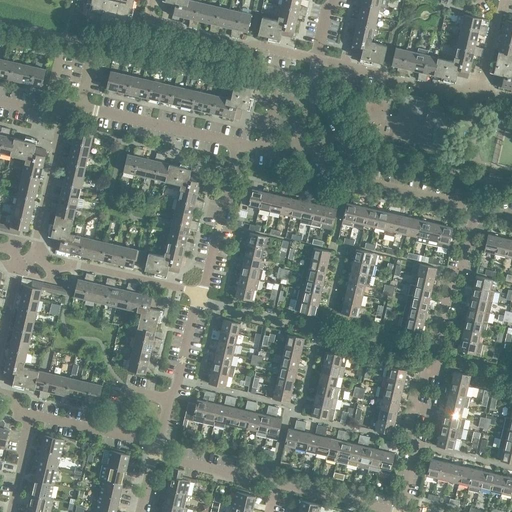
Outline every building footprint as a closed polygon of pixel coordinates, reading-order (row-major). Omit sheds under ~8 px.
[(127,18),(129,12),(130,7),(132,8),(134,0),(92,0),(90,9),(88,8),(85,17),(128,27),(130,18),(127,18)] [(184,17),(188,0),(161,0),(170,2),(167,13),(184,17)] [(193,27),(199,0),(198,0),(198,2),(189,0),(188,0),(184,17),(192,19),(192,21),(190,22),(189,27),(193,27)] [(205,22),(209,5),(199,2),(200,0),(199,0),(193,27),(197,28),(198,24),(196,22),(197,20),(205,22)] [(299,8),(300,0),(282,0),(281,5),(279,5),(279,6),(306,12),(307,8),(303,7),(301,8),(299,8)] [(381,8),(381,7),(354,1),(353,5),(357,6),(357,5),(360,4),(361,5),(359,13),(377,17),(379,7),(381,8)] [(214,32),(220,5),(219,5),(219,7),(209,5),(205,22),(213,24),(213,26),(211,27),(210,31),(214,32)] [(226,27),(230,10),(220,7),(221,5),(220,5),(214,32),(218,33),(219,29),(217,27),(218,25),(226,27)] [(305,16),(306,12),(279,6),(281,7),(279,17),(296,21),(298,12),(299,13),(301,15),(305,16)] [(235,37),(241,10),(240,10),(240,12),(230,10),(226,27),(234,29),(234,30),(232,32),(231,36),(235,37)] [(248,32),(252,15),(241,12),(242,10),(241,10),(235,37),(239,38),(240,34),(238,32),(239,30),(248,32)] [(374,27),(377,17),(359,13),(357,21),(356,21),(354,19),(350,18),(349,22),(376,28),(376,27),(374,27)] [(459,24),(459,25),(486,31),(487,27),(483,26),(481,28),(479,27),(481,19),(464,15),(461,25),(459,24)] [(292,38),(296,21),(279,17),(278,21),(262,17),(258,34),(269,37),(268,41),(279,44),(281,35),(292,38)] [(511,20),(506,19),(503,31),(511,32),(511,20)] [(376,29),(376,28),(349,22),(348,26),(352,27),(355,25),(356,26),(354,34),(372,38),(374,28),(376,29)] [(485,36),(486,31),(459,25),(459,26),(461,26),(459,36),(476,40),(478,32),(480,32),(481,34),(481,35),(485,36)] [(511,32),(503,31),(501,41),(511,43),(511,32)] [(371,42),(372,38),(354,34),(352,45),(351,51),(357,52),(359,51),(362,51),(360,62),(371,65),(372,61),(383,63),(387,46),(371,42)] [(474,48),(476,40),(459,36),(456,46),(455,45),(454,46),(482,52),(483,48),(478,47),(476,49),(474,48)] [(511,43),(501,41),(498,52),(511,54),(511,43)] [(481,57),(482,52),(454,46),(454,47),(456,47),(454,57),(471,61),(473,53),(475,53),(476,55),(476,56),(481,57)] [(401,76),(407,48),(406,48),(405,50),(395,48),(391,65),(400,67),(400,69),(398,70),(397,70),(396,75),(401,76)] [(413,70),(417,53),(407,51),(408,49),(407,48),(401,76),(405,77),(406,72),(404,70),(405,68),(413,70)] [(422,80),(428,53),(429,50),(418,48),(417,53),(413,70),(421,72),(421,74),(419,75),(418,79),(422,80)] [(511,89),(511,54),(498,52),(496,62),(492,61),(489,72),(500,75),(500,78),(499,78),(497,79),(495,85),(511,89)] [(434,75),(438,58),(428,55),(429,54),(428,53),(422,80),(426,81),(427,77),(425,75),(426,73),(434,75)] [(468,78),(471,61),(454,57),(453,61),(438,58),(434,75),(444,77),(443,81),(455,84),(457,73),(460,74),(461,77),(468,78)] [(0,77),(10,79),(14,62),(3,60),(0,73),(0,77)] [(20,82),(24,64),(14,62),(10,79),(20,82)] [(31,84),(35,67),(24,64),(20,82),(31,84)] [(42,87),(46,69),(35,67),(31,84),(42,87)] [(117,91),(121,74),(110,71),(106,89),(117,91)] [(128,93),(132,76),(121,74),(117,91),(128,93)] [(138,96),(142,79),(132,76),(128,93),(138,96)] [(149,98),(153,81),(142,79),(138,96),(149,98)] [(159,101),(163,83),(153,81),(149,98),(159,101)] [(170,103),(174,86),(163,83),(159,101),(170,103)] [(231,99),(227,98),(223,115),(240,119),(241,113),(240,111),(239,111),(240,108),(251,110),(253,99),(250,98),(252,88),(234,83),(231,99)] [(181,106),(185,88),(174,86),(170,103),(181,106)] [(191,108),(195,91),(185,88),(181,106),(191,108)] [(202,111),(206,93),(195,91),(191,108),(202,111)] [(404,92),(399,119),(412,122),(413,117),(422,119),(426,97),(404,92)] [(212,113),(216,96),(206,93),(202,111),(212,113)] [(223,115),(227,98),(216,96),(212,113),(223,115)] [(10,155),(15,138),(6,136),(6,135),(9,133),(10,129),(6,128),(0,152),(0,154),(0,155),(1,153),(10,155)] [(66,135),(65,139),(92,146),(92,145),(90,144),(93,134),(76,130),(74,139),(72,139),(70,136),(66,135)] [(25,140),(15,138),(10,155),(26,159),(25,163),(42,167),(46,150),(40,149),(37,150),(34,150),(37,139),(25,136),(25,140)] [(92,146),(65,139),(64,144),(69,145),(69,144),(71,143),(72,143),(70,152),(88,156),(90,146),(92,146)] [(134,176),(140,149),(136,148),(135,152),(136,155),(136,156),(127,154),(123,171),(133,174),(133,176),(134,176)] [(145,176),(149,159),(140,157),(141,155),(143,154),(144,150),(140,149),(134,176),(135,174),(145,176)] [(86,165),(88,156),(70,152),(69,160),(67,160),(66,157),(61,156),(60,160),(87,167),(88,166),(86,165)] [(155,181),(161,154),(157,153),(156,157),(157,160),(157,161),(149,159),(145,176),(154,179),(154,181),(155,181)] [(166,181),(170,164),(161,162),(162,160),(164,159),(165,155),(161,154),(155,181),(156,179),(166,181)] [(87,168),(87,167),(60,160),(59,165),(64,166),(64,165),(66,164),(68,164),(66,173),(83,177),(85,167),(87,168)] [(180,166),(170,164),(166,181),(181,185),(180,189),(197,193),(201,176),(195,175),(193,176),(193,177),(190,176),(192,165),(181,162),(180,166)] [(40,177),(42,167),(25,163),(22,173),(20,172),(20,173),(40,177)] [(37,188),(40,177),(20,173),(20,174),(22,174),(20,184),(37,188)] [(81,186),(83,177),(66,173),(64,181),(62,181),(61,179),(61,178),(56,177),(55,181),(83,188),(83,187),(81,186)] [(82,189),(83,188),(55,181),(54,186),(59,187),(59,186),(61,185),(63,185),(61,194),(78,198),(80,188),(82,189)] [(35,198),(37,188),(20,184),(18,194),(16,193),(15,194),(35,198)] [(195,201),(197,193),(180,189),(177,199),(176,198),(175,199),(202,205),(203,201),(199,200),(197,202),(195,201)] [(259,208),(263,192),(252,189),(251,194),(252,194),(249,206),(259,208)] [(252,194),(251,194),(243,192),(239,209),(248,211),(249,206),(252,194)] [(269,211),(273,194),(263,192),(259,208),(269,211)] [(32,209),(35,198),(15,194),(15,195),(17,195),(15,205),(32,209)] [(76,207),(78,198),(61,194),(59,202),(57,202),(56,200),(56,199),(51,198),(50,202),(78,209),(78,208),(76,207)] [(280,213),(284,196),(273,194),(269,211),(280,213)] [(291,216),(294,199),(284,196),(280,213),(291,216)] [(201,209),(202,205),(175,199),(175,200),(177,200),(175,210),(192,214),(194,205),(196,206),(197,208),(201,209)] [(301,218),(305,201),(294,199),(291,216),(301,218)] [(310,225),(315,204),(305,201),(301,218),(300,223),(310,225)] [(353,227),(358,202),(354,201),(353,204),(346,203),(343,220),(342,224),(353,227)] [(77,210),(78,209),(50,202),(50,207),(54,208),(54,207),(56,206),(58,206),(56,215),(73,219),(75,209),(77,210)] [(364,224),(368,208),(362,206),(363,203),(358,202),(353,227),(363,229),(364,224)] [(321,228),(326,206),(315,204),(310,225),(321,228)] [(30,219),(32,209),(15,205),(13,215),(11,214),(11,215),(30,219)] [(337,209),(326,206),(321,228),(332,230),(337,209)] [(375,227),(378,210),(368,208),(364,224),(375,227)] [(190,222),(192,214),(175,210),(173,220),(171,219),(170,220),(198,226),(199,222),(194,221),(192,222),(190,222)] [(385,229),(389,213),(378,210),(375,227),(385,229)] [(396,232),(400,215),(389,213),(385,229),(385,232),(387,235),(391,236),(394,234),(395,234),(396,232)] [(27,231),(30,219),(11,215),(10,216),(12,216),(10,226),(13,227),(17,228),(20,229),(27,231)] [(70,252),(73,235),(70,234),(73,219),(56,215),(54,225),(50,224),(47,236),(58,238),(57,241),(54,242),(53,249),(70,252)] [(407,234),(410,218),(400,215),(396,232),(407,234)] [(417,237),(421,220),(410,218),(407,234),(417,237)] [(197,230),(198,226),(170,220),(170,221),(172,221),(170,231),(187,235),(189,227),(191,227),(192,229),(197,230)] [(428,239),(431,222),(421,220),(417,237),(416,241),(427,244),(428,239)] [(438,242),(442,225),(431,222),(428,239),(438,242)] [(453,227),(442,225),(438,242),(437,246),(448,249),(449,244),(450,238),(453,227)] [(185,243),(187,235),(170,231),(168,241),(166,240),(166,241),(193,247),(194,243),(189,242),(187,244),(185,243)] [(250,233),(247,244),(264,247),(266,236),(250,233)] [(495,253),(499,237),(488,234),(484,251),(495,253)] [(80,255),(85,235),(84,235),(83,237),(73,235),(70,252),(80,255)] [(91,257),(95,240),(85,238),(85,236),(85,235),(80,255),(91,257)] [(505,256),(509,239),(499,237),(495,253),(505,256)] [(101,260),(106,240),(105,240),(104,242),(95,240),(91,257),(101,260)] [(112,262),(116,245),(106,242),(106,241),(106,240),(101,260),(112,262)] [(279,250),(286,252),(289,241),(281,240),(279,250)] [(192,251),(193,247),(166,241),(165,242),(167,242),(165,252),(183,256),(184,248),(186,248),(187,250),(192,251)] [(261,258),(264,247),(247,244),(245,254),(261,258)] [(122,265),(127,245),(126,245),(125,247),(116,245),(112,262),(122,265)] [(128,245),(127,245),(122,265),(133,267),(135,260),(141,262),(143,251),(127,247),(128,245)] [(314,248),(311,258),(328,262),(331,251),(314,248)] [(356,249),(353,260),(370,264),(372,253),(356,249)] [(179,273),(183,256),(165,252),(164,256),(148,252),(145,270),(155,272),(154,276),(165,279),(168,268),(171,269),(172,271),(179,273)] [(260,264),(261,258),(245,254),(242,265),(259,268),(259,267),(262,268),(263,264),(260,264)] [(326,273),(328,262),(311,258),(306,257),(304,268),(326,273)] [(375,265),(370,264),(353,260),(351,270),(372,275),(375,265)] [(420,264),(417,275),(434,279),(437,268),(420,264)] [(264,270),(259,268),(242,265),(240,275),(261,280),(264,270)] [(323,283),(326,273),(304,268),(301,278),(306,279),(323,283)] [(370,286),(372,275),(351,270),(348,281),(365,285),(370,286)] [(84,301),(90,274),(86,273),(85,277),(87,280),(86,281),(78,279),(73,296),(84,299),(83,301),(84,301)] [(95,301),(99,284),(91,282),(91,281),(93,279),(94,275),(90,274),(84,301),(85,301),(85,299),(95,301)] [(259,291),(261,280),(240,275),(237,286),(254,290),(254,289),(259,291)] [(432,289),(434,279),(417,275),(415,285),(432,289)] [(476,275),(473,286),(490,290),(493,279),(476,275)] [(105,306),(111,279),(107,278),(106,282),(108,284),(108,286),(99,284),(95,301),(105,304),(104,306),(105,306)] [(116,306),(120,289),(112,287),(112,286),(114,284),(115,280),(111,279),(105,306),(106,306),(106,304),(116,306)] [(321,294),(323,283),(306,279),(304,290),(321,294)] [(363,295),(365,285),(348,281),(346,292),(363,295)] [(126,310),(132,284),(128,283),(127,287),(129,289),(129,291),(120,289),(116,306),(126,308),(125,310),(126,310)] [(137,311),(141,294),(133,292),(133,290),(135,289),(137,284),(132,284),(126,310),(127,311),(127,309),(137,311)] [(41,289),(38,288),(34,287),(31,286),(24,285),(21,296),(39,300),(42,289),(41,289)] [(429,300),(432,289),(415,285),(412,296),(429,300)] [(252,301),(254,290),(237,286),(235,297),(252,301)] [(495,291),(490,290),(473,286),(471,297),(492,302),(495,291)] [(321,294),(304,290),(299,289),(297,299),(318,304),(321,294)] [(360,306),(363,295),(346,292),(343,302),(360,306)] [(158,298),(141,294),(137,311),(141,312),(138,327),(155,331),(157,321),(161,322),(164,311),(153,308),(154,305),(157,304),(158,298)] [(427,310),(429,300),(412,296),(408,295),(405,305),(427,310)] [(37,310),(39,300),(21,296),(19,306),(39,311),(39,310),(37,310)] [(490,312),(492,302),(471,297),(468,307),(490,312)] [(316,315),(318,304),(297,299),(294,310),(316,315)] [(358,317),(360,306),(343,302),(341,313),(358,317)] [(424,321),(427,310),(405,305),(403,316),(424,321)] [(38,312),(39,311),(19,306),(17,317),(34,321),(36,311),(38,312)] [(487,323),(490,312),(468,307),(466,318),(487,323)] [(422,332),(424,321),(403,316),(400,327),(422,332)] [(32,331),(34,321),(17,317),(14,328),(34,332),(34,331),(32,331)] [(485,334),(487,323),(466,318),(463,329),(480,332),(480,333),(485,334)] [(223,319),(221,330),(238,334),(240,323),(223,319)] [(153,340),(155,331),(138,327),(135,337),(133,336),(133,337),(160,343),(161,340),(157,339),(155,340),(153,340)] [(33,333),(34,332),(14,328),(12,338),(29,342),(32,332),(33,333)] [(478,343),(480,333),(480,332),(463,329),(461,339),(478,343)] [(235,345),(238,334),(221,330),(218,341),(235,345)] [(409,330),(408,337),(414,339),(416,332),(409,330)] [(287,334),(285,345),(302,349),(304,338),(287,334)] [(159,348),(160,343),(133,337),(133,338),(135,338),(133,348),(150,352),(152,344),(153,344),(155,346),(155,347),(159,348)] [(27,352),(29,342),(12,338),(9,349),(29,353),(29,352),(27,352)] [(483,344),(478,343),(461,339),(459,350),(480,355),(483,344)] [(233,355),(235,345),(218,341),(216,351),(233,355)] [(299,359),(302,349),(285,345),(283,355),(299,359)] [(148,361),(150,352),(133,348),(130,358),(129,357),(128,358),(156,364),(157,361),(152,359),(152,360),(150,361),(148,361)] [(29,354),(29,353),(9,349),(7,359),(24,363),(27,353),(29,354)] [(230,366),(233,355),(216,351),(214,362),(230,366)] [(326,351),(323,362),(345,367),(347,356),(326,351)] [(297,370),(299,359),(283,355),(280,366),(297,370)] [(155,369),(156,364),(128,358),(128,359),(130,359),(128,370),(145,374),(147,365),(149,365),(150,367),(150,368),(155,369)] [(35,388),(39,371),(23,367),(24,363),(7,359),(3,376),(9,377),(11,376),(12,375),(14,376),(12,387),(24,390),(24,386),(35,388)] [(235,367),(230,366),(214,362),(211,372),(232,377),(233,377),(235,367)] [(342,378),(345,367),(323,362),(321,373),(338,377),(342,378)] [(383,376),(387,377),(408,382),(409,377),(405,376),(407,370),(385,365),(383,376)] [(294,380),(297,370),(280,366),(278,377),(294,380)] [(43,398),(50,371),(49,371),(48,373),(39,371),(35,388),(43,390),(42,391),(40,393),(39,397),(43,398)] [(56,393),(60,375),(50,373),(50,371),(43,398),(47,399),(48,395),(47,392),(47,391),(56,393)] [(454,371),(451,382),(468,386),(473,387),(475,376),(454,371)] [(230,387),(232,377),(211,372),(209,383),(225,387),(226,386),(230,387)] [(335,387),(338,377),(321,373),(318,383),(335,387)] [(64,403),(71,376),(70,376),(69,378),(60,375),(56,393),(64,395),(63,396),(61,398),(60,402),(64,403)] [(77,398),(81,380),(71,378),(71,376),(64,403),(68,404),(69,400),(68,397),(68,396),(77,398)] [(292,391),(294,380),(278,377),(275,387),(292,391)] [(407,386),(408,382),(387,377),(385,388),(402,391),(403,385),(407,386)] [(85,408),(92,381),(91,380),(90,382),(81,380),(77,398),(85,400),(85,401),(82,403),(81,407),(85,408)] [(92,381),(85,408),(89,409),(90,405),(89,402),(89,401),(98,403),(102,385),(92,383),(92,381)] [(465,396),(468,386),(451,382),(449,393),(465,396)] [(335,387),(318,383),(316,394),(337,399),(340,388),(335,387)] [(290,402),(292,391),(275,387),(273,398),(290,402)] [(399,402),(402,391),(385,388),(380,387),(378,397),(382,398),(399,402)] [(215,421),(218,404),(213,403),(213,402),(212,399),(213,398),(214,398),(215,393),(210,392),(209,397),(208,402),(204,418),(215,421)] [(469,397),(465,396),(449,393),(446,403),(463,407),(467,408),(469,397)] [(335,409),(337,399),(316,394),(314,404),(335,409)] [(204,418),(208,402),(209,397),(204,396),(203,400),(197,399),(196,404),(188,402),(184,419),(193,421),(194,416),(204,418)] [(229,406),(231,397),(226,396),(225,401),(226,401),(226,402),(224,404),(224,405),(218,404),(215,421),(214,425),(224,428),(225,423),(229,406)] [(236,426),(240,409),(234,408),(234,407),(233,404),(234,403),(235,403),(236,398),(231,397),(229,406),(225,423),(236,426)] [(397,412),(399,402),(382,398),(380,409),(397,412)] [(246,428),(252,402),(247,400),(246,406),(247,406),(247,407),(245,409),(245,410),(240,409),(236,426),(246,428)] [(257,431),(261,414),(255,412),(255,411),(254,409),(255,408),(256,408),(257,403),(252,402),(246,428),(257,431)] [(461,417),(463,407),(446,403),(444,414),(461,417)] [(332,420),(335,409),(314,404),(311,415),(332,420)] [(271,416),(273,406),(268,405),(267,411),(269,411),(268,412),(266,414),(266,415),(261,414),(257,431),(256,435),(266,438),(271,416)] [(278,408),(273,406),(271,416),(266,438),(277,440),(282,419),(276,417),(278,408)] [(397,412),(380,409),(375,408),(373,418),(378,419),(394,423),(397,412)] [(465,419),(461,417),(444,414),(441,424),(458,428),(463,429),(465,419)] [(511,429),(511,418),(510,418),(506,417),(503,427),(511,429)] [(3,420),(0,419),(0,447),(4,449),(9,430),(2,428),(4,421),(3,420)] [(392,434),(394,423),(378,419),(375,430),(392,434)] [(295,448),(301,421),(296,420),(294,430),(288,428),(284,445),(295,448)] [(306,450),(309,433),(304,432),(306,422),(301,421),(295,448),(306,450)] [(456,439),(458,428),(441,424),(439,435),(456,439)] [(320,436),(322,426),(317,425),(315,435),(309,433),(306,450),(316,453),(320,436)] [(327,455),(331,438),(325,437),(327,427),(322,426),(320,436),(316,453),(327,455)] [(511,440),(511,429),(503,427),(501,438),(511,440)] [(336,462),(342,436),(344,431),(339,430),(336,440),(331,438),(327,455),(326,460),(336,462)] [(347,465),(352,443),(346,442),(349,432),(344,431),(342,436),(336,462),(347,465)] [(45,435),(41,450),(61,454),(64,439),(45,435)] [(358,467),(364,441),(365,436),(360,435),(358,444),(352,443),(347,465),(358,467)] [(461,440),(456,439),(439,435),(436,446),(458,451),(461,440)] [(368,469),(373,448),(367,447),(370,437),(365,436),(364,441),(358,467),(368,469)] [(511,451),(511,440),(501,438),(498,448),(503,449),(511,451)] [(379,472),(385,446),(386,441),(381,440),(379,449),(373,448),(368,469),(379,472)] [(391,442),(386,441),(385,446),(379,472),(390,474),(391,470),(395,453),(389,452),(391,442)] [(511,463),(511,451),(503,449),(500,460),(511,463)] [(57,469),(61,454),(41,450),(38,464),(57,469)] [(110,450),(107,465),(126,470),(130,454),(110,450)] [(438,478),(441,461),(430,459),(427,475),(438,478)] [(448,480),(452,464),(441,461),(438,478),(448,480)] [(54,484),(57,469),(38,464),(35,479),(54,484)] [(126,470),(107,465),(103,464),(100,479),(103,480),(123,484),(126,470)] [(459,483),(462,466),(452,464),(448,480),(459,483)] [(469,485),(473,468),(462,466),(459,483),(469,485)] [(171,476),(168,490),(187,494),(191,495),(195,480),(182,477),(183,470),(174,468),(172,477),(171,476)] [(480,488),(484,471),(473,468),(469,485),(468,490),(479,493),(480,488)] [(491,490),(494,473),(484,471),(480,488),(491,490)] [(501,493),(505,476),(494,473),(491,490),(501,493)] [(511,495),(511,493),(511,477),(505,476),(501,493),(511,495)] [(50,498),(54,484),(35,479),(31,494),(50,498)] [(119,499),(123,484),(103,480),(100,494),(119,499)] [(184,507),(187,494),(168,490),(165,503),(184,507)] [(236,492),(233,505),(252,509),(255,496),(236,492)] [(50,499),(50,498),(31,494),(28,509),(42,511),(50,511),(53,499),(50,499)] [(109,511),(116,511),(119,499),(100,494),(97,509),(109,511)] [(292,506),(291,510),(301,511),(319,511),(321,505),(302,500),(300,509),(297,509),(298,506),(293,505),(292,506)] [(185,511),(187,508),(184,507),(165,503),(162,511),(185,511)]
